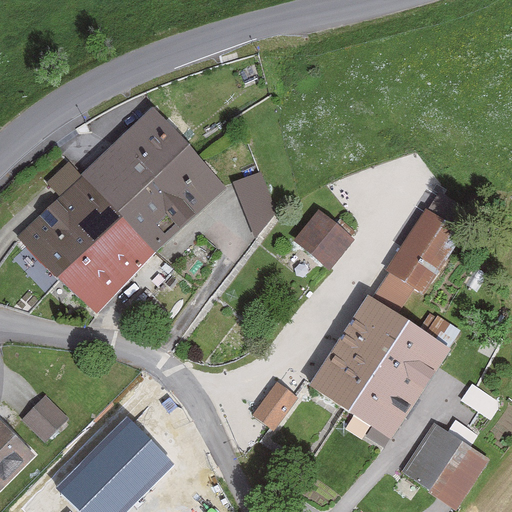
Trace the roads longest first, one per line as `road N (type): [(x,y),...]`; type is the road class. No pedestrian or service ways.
road 1 (secondary): [(0,158),(106,82),(190,47),(370,0)]
road 2 (unclassified): [(0,326),(122,348),(154,362),(203,413),(252,511)]
